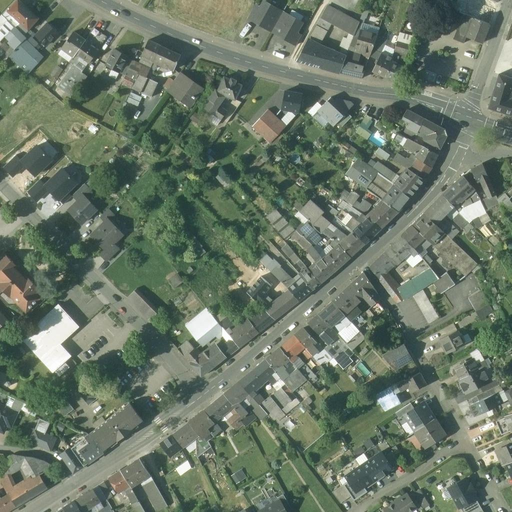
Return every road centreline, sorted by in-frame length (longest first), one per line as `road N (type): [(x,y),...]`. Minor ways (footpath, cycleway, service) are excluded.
road 1 (tertiary): [(468,117),(258,65),(99,0)]
road 2 (residential): [(205,394),(0,183)]
road 3 (residential): [(463,441),(391,303),(357,261)]
road 4 (tertiary): [(205,394),(357,261)]
road 5 (tertiary): [(77,483),(205,394)]
road 6 (tertiary): [(357,261),(412,213),(455,154)]
road 7 (residential): [(463,441),(357,511)]
road 8 (tertiary): [(468,117),(509,0)]
